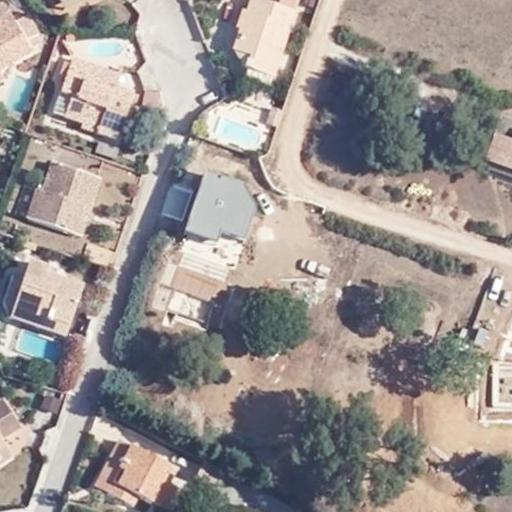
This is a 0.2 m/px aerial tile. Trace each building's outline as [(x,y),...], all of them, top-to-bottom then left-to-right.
[(40,0),(42,4),(47,2),(51,8),(67,0),(40,0)] [(67,0),(51,8),(56,17),(89,0),(67,0)] [(239,68),(266,75),(291,0),(272,0),(270,6),(252,0),(245,0),(241,11),(233,10),(227,30),(235,32),(228,53),(242,58),(239,68)] [(0,66),(23,53),(22,51),(32,45),(28,38),(32,37),(22,17),(9,24),(0,8),(0,66)] [(261,88),(266,75),(239,68),(235,80),(261,88)] [(59,74),(53,72),(48,85),(56,88),(43,124),(74,135),(77,128),(93,133),(91,139),(115,146),(129,98),(107,92),(109,83),(60,69),(59,74)] [(267,154),(276,125),(220,108),(211,137),(267,154)] [(439,116),(429,145),(449,152),(459,123),(439,116)] [(511,122),(502,119),(485,165),(486,166),(511,175),(511,122)] [(79,207),(88,210),(98,181),(46,165),(37,195),(28,192),(18,219),(67,236),(79,207)] [(77,239),(88,210),(79,207),(67,236),(77,239)] [(211,239),(189,231),(185,238),(208,246),(211,239)] [(103,272),(108,256),(81,246),(75,263),(103,272)] [(28,281),(32,269),(15,264),(9,284),(0,280),(0,313),(50,330),(65,294),(39,286),(28,281)] [(45,273),(32,269),(28,281),(39,286),(45,273)] [(0,313),(0,329),(44,346),(50,330),(0,313)] [(49,404),(36,401),(33,410),(47,414),(49,404)] [(140,500),(150,480),(158,466),(109,442),(102,455),(112,460),(93,494),(120,508),(129,494),(140,500)] [(112,460),(102,455),(84,488),(93,494),(112,460)] [(212,492),(222,473),(194,459),(185,478),(212,492)] [(164,488),(150,480),(140,500),(153,508),(164,488)]
